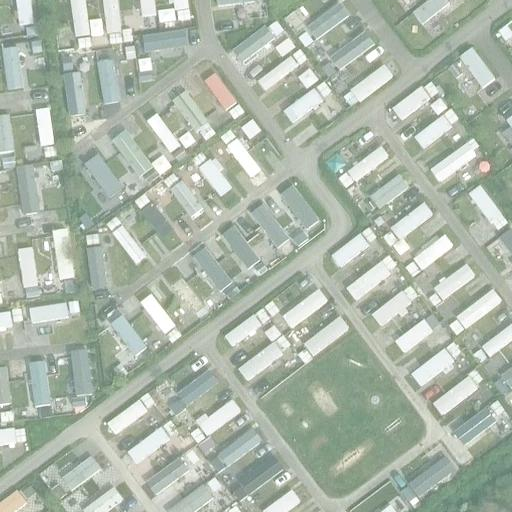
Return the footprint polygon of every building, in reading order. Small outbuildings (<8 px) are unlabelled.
[(15,0),(19,27),(33,25),(29,0),(15,0)] [(69,0),(75,39),(90,37),(84,0),(69,0)] [(121,34),(116,0),(101,0),(107,36),(121,34)] [(156,17),(153,0),(139,0),(142,18),(156,17)] [(186,0),(172,0),(174,13),(188,11),(186,0)] [(444,0),(430,0),(412,15),(421,26),(449,5),(444,0)] [(335,12),(308,32),(315,43),(342,22),(335,12)] [(242,61),(274,36),(266,26),(234,51),(242,61)] [(149,52),(185,46),(184,32),(147,38),(149,52)] [(369,49),(362,40),(329,64),(336,74),(369,49)] [(7,92),(23,89),(17,49),(2,51),(7,92)] [(458,60),(481,90),(494,81),(471,50),(458,60)] [(297,68),(290,59),(257,84),(265,93),(297,68)] [(112,62),(97,64),(103,106),(119,104),(112,62)] [(64,69),(70,114),(85,111),(79,67),(64,69)] [(392,79),(384,67),(350,92),(359,104),(392,79)] [(236,104),(215,76),(204,84),(225,112),(236,104)] [(392,111),(400,122),(429,101),(420,89),(392,111)] [(283,114),(291,125),(322,102),(313,91),(283,114)] [(195,134),(208,124),(185,93),(172,103),(195,134)] [(53,147),(49,111),(35,112),(40,148),(53,147)] [(179,147),(157,116),(146,124),(169,155),(179,147)] [(451,129),(442,118),(413,140),(422,151),(451,129)] [(14,156),(10,124),(0,125),(0,145),(1,157),(14,156)] [(152,169),(125,133),(112,143),(138,179),(152,169)] [(260,173),(237,141),(227,149),(250,180),(260,173)] [(439,184),(475,157),(466,145),(429,172),(439,184)] [(354,184),(388,159),(380,149),(346,174),(354,184)] [(110,198),(122,190),(101,160),(89,169),(110,198)] [(220,199),(232,191),(210,161),(199,170),(220,199)] [(16,169),(23,217),(39,214),(33,167),(16,169)] [(182,183),(170,192),(190,219),(202,210),(182,183)] [(391,188),(369,205),(377,214),(398,197),(391,188)] [(468,196),(490,225),(501,217),(479,188),(468,196)] [(305,229),(317,220),(296,191),(283,200),(305,229)] [(174,233),(152,205),(141,213),(162,242),(174,233)] [(423,205),(390,231),(399,242),(432,216),(423,205)] [(270,216),(260,224),(279,249),(289,241),(270,216)] [(135,266),(146,258),(122,228),(112,235),(135,266)] [(511,256),(511,232),(511,230),(499,239),(511,256)] [(74,280),(67,231),(52,233),(59,281),(74,280)] [(227,244),(250,273),(261,264),(239,235),(227,244)] [(368,247),(360,236),(330,258),(339,269),(368,247)] [(421,272),(453,248),(444,237),(413,261),(421,272)] [(103,249),(91,251),(96,289),(109,288),(103,249)] [(32,250),(18,252),(23,290),(37,288),(32,250)] [(232,284),(208,254),(197,263),(220,293),(232,284)] [(346,291),(354,303),(390,275),(381,264),(346,291)] [(442,302),(475,278),(466,266),(434,290),(442,302)] [(194,314),(203,306),(180,278),(171,286),(194,314)] [(327,304),(318,292),(282,319),(290,331),(327,304)] [(465,331),(501,304),(493,292),(456,319),(465,331)] [(410,305),(401,294),(371,317),(380,328),(410,305)] [(140,305),(165,337),(175,328),(151,297),(140,305)] [(68,320),(66,305),(29,311),(31,325),(68,320)] [(0,315),(0,329),(11,328),(10,314),(0,315)] [(261,327),(253,317),(224,339),(231,349),(261,327)] [(146,350),(122,318),(110,327),(134,359),(146,350)] [(303,347),(312,358),(348,330),(339,319),(303,347)] [(432,333),(423,321),(394,344),(403,356),(432,333)] [(511,341),(511,325),(481,349),(488,359),(511,341)] [(246,383),(282,356),(273,344),(237,372),(246,383)] [(453,363),(444,351),(411,376),(420,388),(453,363)] [(70,354),(75,398),(92,396),(86,352),(70,354)] [(28,365),(35,409),(50,407),(45,364),(28,365)] [(511,370),(502,378),(510,389),(511,387),(511,370)] [(185,410),(216,387),(208,377),(177,400),(185,410)] [(432,406),(441,418),(477,391),(468,379),(432,406)] [(8,385),(0,386),(0,413),(11,411),(8,385)] [(139,402),(107,426),(115,437),(146,413),(139,402)] [(206,438),(240,413),(232,402),(198,427),(206,438)] [(487,409),(459,431),(466,440),(495,419),(487,409)] [(136,466),(169,441),(161,429),(127,454),(136,466)] [(0,446),(16,445),(14,431),(0,432),(0,446)] [(227,469),(250,452),(243,442),(220,459),(227,469)] [(189,468),(181,458),(153,480),(160,490),(189,468)] [(93,464),(63,486),(71,495),(100,474),(93,464)] [(249,496),(274,478),(266,468),(241,487),(249,496)] [(418,501),(448,479),(440,469),(411,492),(418,501)] [(202,487),(169,511),(196,511),(212,500),(202,487)] [(82,511),(108,511),(122,502),(114,490),(82,511)] [(264,511),(288,511),(300,503),(291,492),(264,511)] [(0,511),(16,511),(26,505),(16,493),(0,505),(0,511)]
